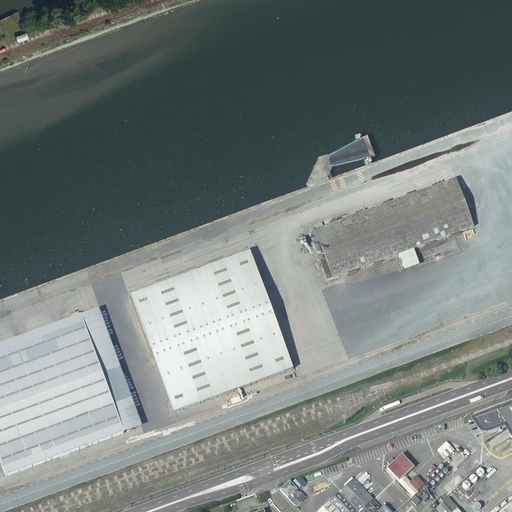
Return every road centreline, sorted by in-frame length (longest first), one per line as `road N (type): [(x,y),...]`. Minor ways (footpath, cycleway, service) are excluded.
road 1 (secondary): [(265,480),(511,383)]
road 2 (secondary): [(511,371),(354,430)]
road 3 (secondary): [(253,467),(132,511)]
